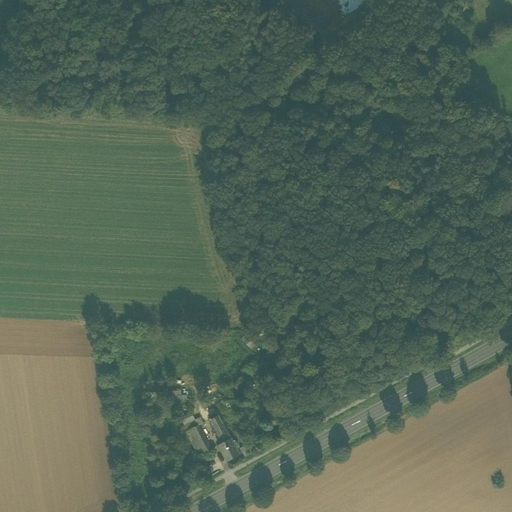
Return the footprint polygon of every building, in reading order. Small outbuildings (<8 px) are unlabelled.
[(350,0),(354,17),(365,15),(362,1),(364,0),(350,0)] [(241,338),(252,348),(257,342),(246,332),(241,338)] [(155,399),(187,399),(187,390),(161,390),(161,393),(155,393),(155,399)] [(210,420),(223,443),(231,439),(218,415),(210,420)] [(186,431),(200,457),(212,451),(212,449),(211,450),(202,434),(200,435),(195,426),(186,431)] [(232,439),(231,439),(223,443),(218,446),(227,461),(240,453),(232,439)] [(245,455),(250,453),(246,444),(240,447),(245,455)]
